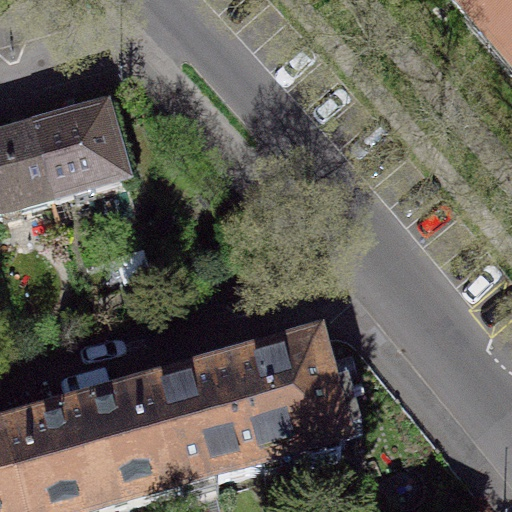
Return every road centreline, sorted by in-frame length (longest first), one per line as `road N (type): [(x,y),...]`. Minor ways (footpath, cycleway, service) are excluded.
road 1 (residential): [(0,391),(399,281)]
road 2 (residential): [(188,24),(399,281)]
road 3 (residential): [(188,24),(0,74)]
road 4 (residential): [(399,281),(511,432)]
